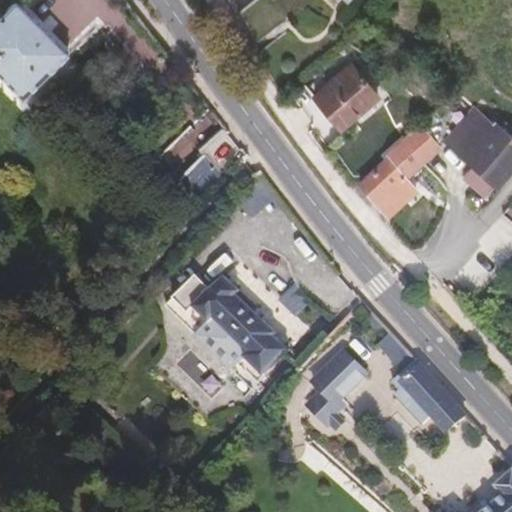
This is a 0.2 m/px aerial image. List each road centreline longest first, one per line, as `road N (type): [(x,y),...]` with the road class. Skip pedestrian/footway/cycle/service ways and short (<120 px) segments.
road 1 (secondary): [(163,0),(280,164),(511,433)]
road 2 (track): [(209,0),(421,277),(511,367)]
